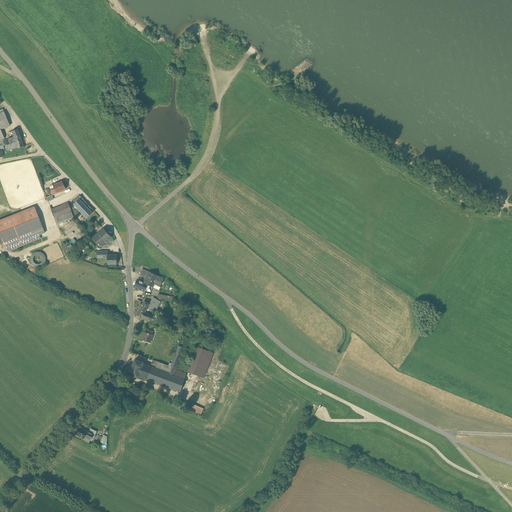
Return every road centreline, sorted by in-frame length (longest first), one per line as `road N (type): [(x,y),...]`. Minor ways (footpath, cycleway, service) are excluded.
road 1 (unclassified): [(134,225),(306,363),(511,463)]
road 2 (track): [(226,296),(248,336),(305,383),(431,445),(452,465),(511,488)]
road 3 (unclassified): [(134,225),(131,323),(116,374),(0,505)]
road 4 (unclassified): [(134,225),(0,53)]
